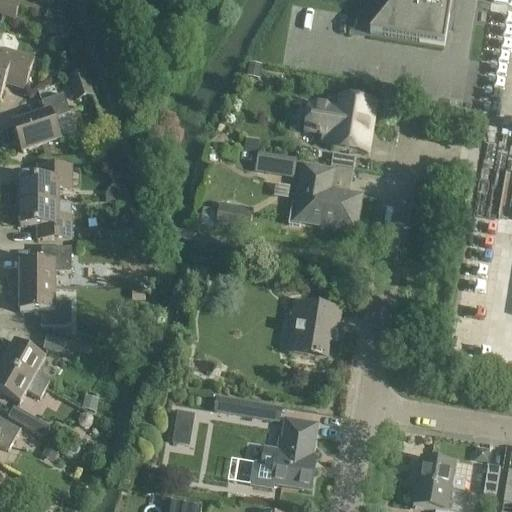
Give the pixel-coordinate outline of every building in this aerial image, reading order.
[(396,6),(395,5),(370,35),(444,47),(451,0),(406,0),(405,8),(396,6)] [(0,1),(0,16),(15,21),(19,8),(0,1)] [(54,1),(51,11),(65,15),(68,5),(54,1)] [(0,103),(5,87),(25,93),(34,62),(15,56),(5,53),(6,51),(2,45),(0,43),(0,103)] [(249,65),(247,75),(247,78),(260,81),(262,67),(249,65)] [(85,73),(67,79),(76,104),(94,98),(85,73)] [(45,115),(13,126),(22,155),(60,142),(53,121),(70,116),(64,96),(41,104),(45,115)] [(332,151),(348,153),(368,156),(368,155),(364,155),(369,124),(373,124),(376,105),(340,100),(339,111),(310,106),(305,134),(323,137),(322,142),(333,143),(332,151)] [(100,163),(109,153),(97,143),(88,153),(100,163)] [(334,169),(353,172),(356,160),(336,157),(334,169)] [(257,160),(255,173),(282,177),(284,164),(257,160)] [(330,193),(333,173),(304,168),(301,189),(306,190),(304,205),(297,204),(297,205),(292,205),(288,227),(300,229),(300,224),(355,234),(361,198),(330,193)] [(20,182),(20,206),(59,206),(59,192),(71,192),(72,170),(38,169),(38,182),(20,182)] [(125,193),(109,194),(110,205),(125,205),(125,193)] [(59,206),(20,206),(20,229),(38,229),(38,242),(71,243),(71,220),(59,220),(59,206)] [(219,213),(216,230),(249,236),(252,219),(219,213)] [(106,234),(106,247),(125,247),(125,238),(119,238),(119,234),(106,234)] [(70,250),(61,250),(41,250),(41,265),(20,265),(20,290),(55,290),(55,275),(70,275),(70,250)] [(55,290),(20,290),(20,315),(41,315),(41,330),(71,330),(71,305),(55,305),(55,290)] [(295,306),(292,326),(288,355),(326,361),(331,333),(337,334),(340,313),(295,306)] [(182,339),(180,345),(183,349),(189,349),(192,343),(188,338),(182,339)] [(72,358),(75,346),(46,339),(43,351),(72,358)] [(45,363),(32,356),(15,346),(3,367),(46,392),(52,382),(39,374),(45,363)] [(0,372),(0,394),(8,399),(21,406),(27,395),(40,402),(46,392),(3,367),(0,372)] [(100,401),(86,397),(82,412),(96,416),(100,401)] [(214,414),(253,421),(282,426),(285,413),(216,401),(214,414)] [(40,424),(15,409),(9,420),(34,434),(40,424)] [(80,417),(77,423),(79,429),(85,432),(91,430),(94,424),(92,418),(86,415),(80,417)] [(0,450),(8,455),(21,433),(0,420),(0,450)] [(251,484),(291,490),(311,494),(315,468),(311,468),(317,427),(286,422),(283,440),(278,439),(276,451),(264,449),(261,465),(254,464),(251,484)] [(71,446),(66,454),(76,459),(81,451),(71,446)] [(60,453),(48,447),(41,460),(53,466),(60,453)] [(477,451),(474,464),(487,466),(490,453),(477,451)] [(63,452),(60,456),(72,464),(74,460),(63,452)] [(443,460),(442,467),(454,469),(455,462),(443,460)] [(456,469),(455,469),(454,469),(442,467),(420,463),(417,487),(453,492),(453,493),(464,494),(466,482),(453,480),(455,470),(456,470),(456,469)] [(503,470),(489,468),(485,497),(498,499),(503,470)] [(417,487),(413,510),(425,511),(449,511),(453,493),(453,492),(417,487)]
